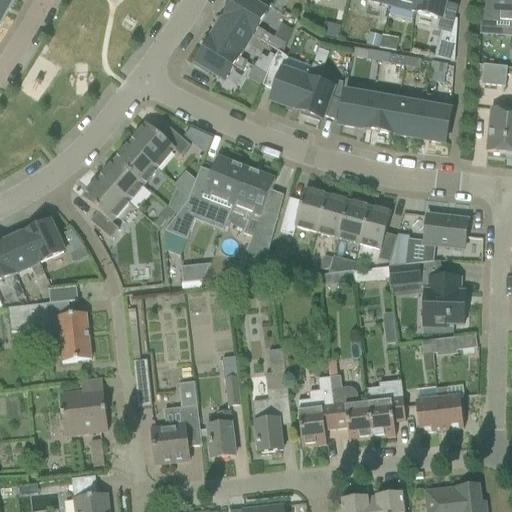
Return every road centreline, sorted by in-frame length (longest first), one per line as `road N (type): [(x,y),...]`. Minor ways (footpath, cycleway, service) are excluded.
road 1 (residential): [(502,192),(369,174),(285,149),(141,85)]
road 2 (residential): [(134,500),(111,287),(46,184)]
road 3 (residential): [(496,457),(502,192)]
road 4 (residential): [(496,457),(311,481)]
road 5 (residential): [(311,481),(134,500)]
road 6 (residential): [(141,85),(46,184)]
